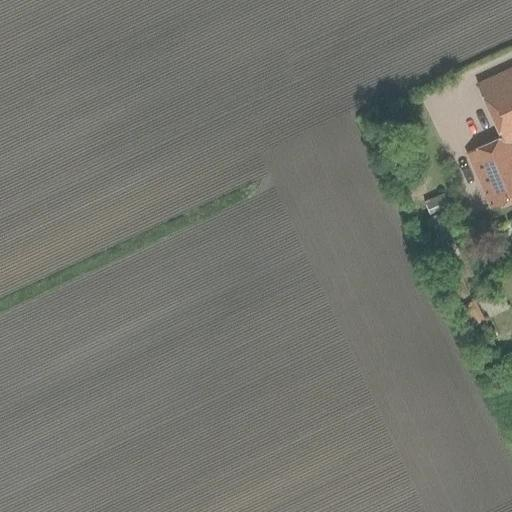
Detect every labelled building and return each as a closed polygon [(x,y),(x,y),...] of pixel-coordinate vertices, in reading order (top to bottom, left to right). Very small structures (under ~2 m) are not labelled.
[(511,69),(478,86),(502,135),(505,143),(509,142),(511,140),(511,69)] [(502,135),(467,151),(492,206),(511,197),(511,149),(509,142),(505,143),(502,135)] [(407,215),(416,212),(412,202),(403,206),(407,215)] [(437,240),(453,237),(447,211),(431,215),(437,240)] [(470,293),(458,268),(441,276),(454,301),(470,293)]
